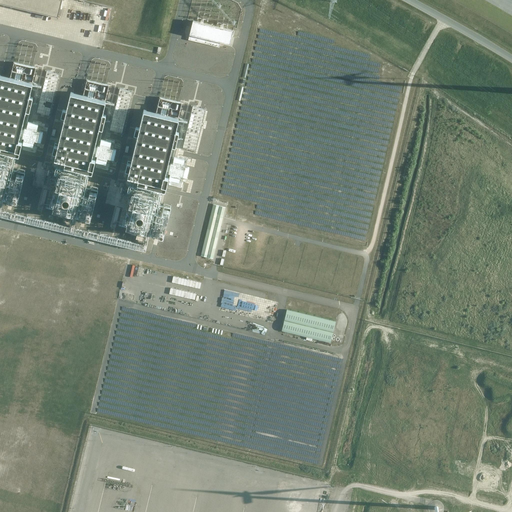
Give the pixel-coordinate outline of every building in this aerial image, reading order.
[(0,0),(0,4),(58,18),(61,0),(0,0)] [(188,40),(219,47),(220,42),(230,44),(233,30),(193,21),(188,40)] [(30,97),(36,67),(13,62),(10,77),(0,74),(0,150),(20,155),(22,143),(33,145),(35,139),(41,141),(44,130),(37,129),(39,123),(28,120),(28,124),(27,124),(33,98),(30,97)] [(58,74),(47,71),(37,111),(49,114),(58,74)] [(102,114),(109,85),(86,80),(83,95),(70,92),(66,110),(63,110),(61,118),(64,118),(58,146),(54,145),(52,154),(56,155),(55,158),(57,159),(57,161),(65,163),(64,166),(93,172),(95,161),(106,163),(107,157),(114,159),(116,148),(110,146),(111,140),(101,138),(100,141),(106,115),(102,114)] [(131,91),(120,89),(110,129),(122,131),(131,91)] [(175,132),(182,103),(159,98),(156,112),(143,110),(139,128),(136,127),(134,135),(137,136),(131,164),(127,163),(125,172),(128,172),(128,176),(130,177),(130,179),(138,181),(137,184),(165,190),(168,178),(179,181),(180,175),(187,176),(189,166),(183,164),(184,158),(174,156),(173,159),(179,133),(175,132)] [(195,150),(205,109),(193,106),(183,147),(195,150)] [(52,167),(38,165),(37,172),(54,173),(55,169),(52,169),(52,167)] [(14,192),(22,193),(24,178),(23,178),(23,174),(12,173),(12,177),(10,177),(9,184),(12,185),(11,190),(14,191),(14,192)] [(158,235),(165,237),(172,208),(169,207),(169,205),(160,202),(157,215),(155,215),(154,220),(157,220),(156,226),(155,226),(154,230),(156,230),(155,232),(158,233),(158,235)] [(222,222),(226,207),(213,204),(201,256),(213,259),(221,228),(222,222)] [(230,311),(234,291),(224,289),(219,308),(230,311)] [(235,291),(230,311),(240,313),(245,294),(235,291)] [(245,294),(241,314),(251,316),(256,296),(245,294)] [(256,297),(251,316),(261,318),(266,299),(256,297)] [(267,299),(262,319),(272,321),(277,302),(267,299)] [(330,343),(335,321),(287,310),(282,331),(330,343)]
